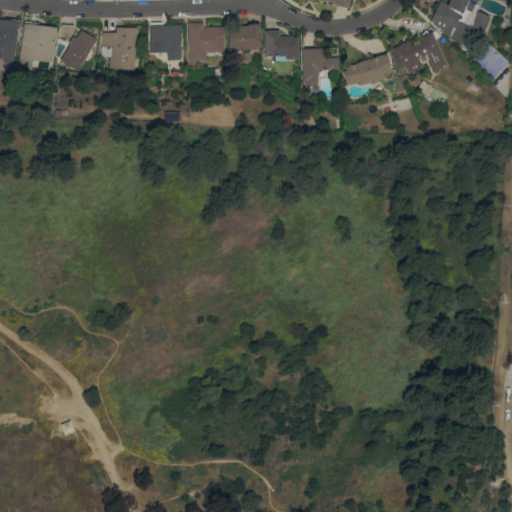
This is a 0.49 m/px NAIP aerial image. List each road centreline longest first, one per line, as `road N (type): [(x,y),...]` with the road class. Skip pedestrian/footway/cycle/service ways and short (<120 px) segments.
road 1 (residential): [(269,7),(105,11),(0,2)]
road 2 (track): [(106,449),(62,373),(0,326)]
road 3 (residential): [(400,0),(344,28),(318,28),(269,7)]
